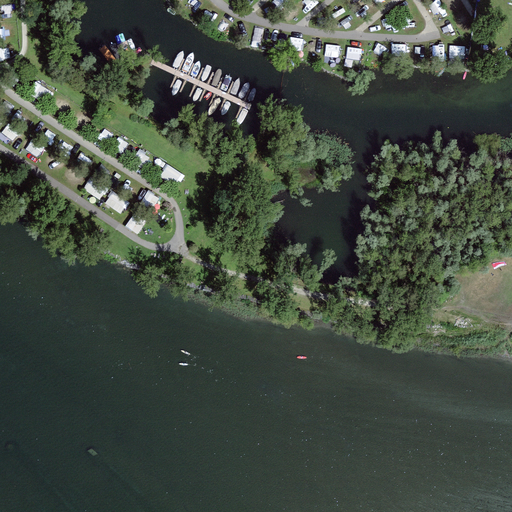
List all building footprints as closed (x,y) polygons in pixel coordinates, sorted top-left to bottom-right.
[(73,167),(67,177),(77,182),(82,172),(73,167)] [(93,178),(86,190),(103,200),(110,188),(93,178)] [(107,204),(124,214),(130,203),(113,193),(107,204)] [(151,193),(148,201),(158,206),(162,198),(151,193)] [(138,212),(128,227),(140,235),(150,220),(138,212)]
